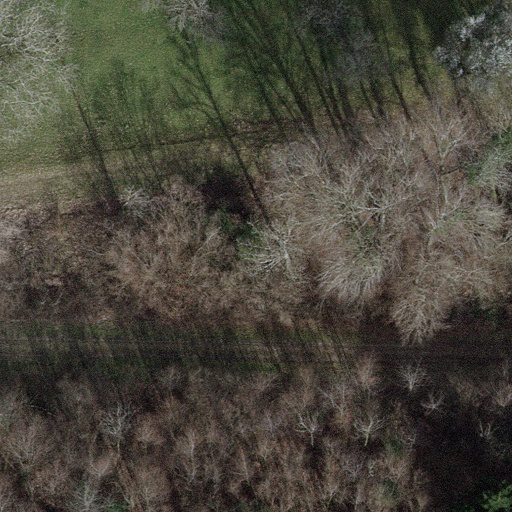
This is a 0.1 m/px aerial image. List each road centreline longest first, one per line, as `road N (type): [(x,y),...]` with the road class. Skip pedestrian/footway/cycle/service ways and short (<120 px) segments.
road 1 (track): [(511,150),(271,166),(0,202)]
road 2 (track): [(511,366),(0,346)]
